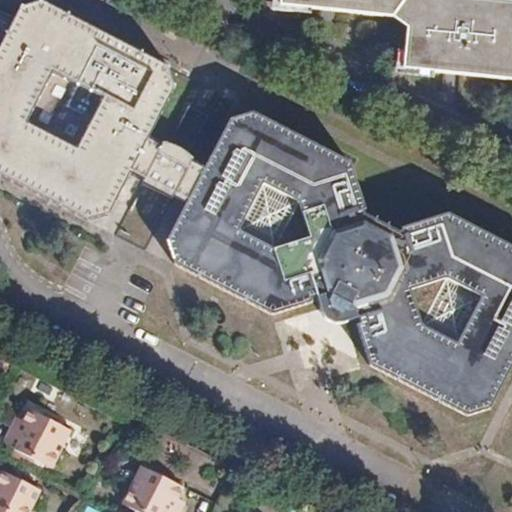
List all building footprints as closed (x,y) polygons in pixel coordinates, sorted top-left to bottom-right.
[(280,0),(280,6),(394,20),(407,30),(403,71),(511,83),(511,2),(492,0),(280,0)] [(312,306),(359,330),(371,365),(470,416),(492,409),(511,370),(511,247),(451,216),(404,231),(368,211),(354,166),(258,116),(235,124),(212,169),(196,162),(197,160),(179,150),(154,141),(180,90),(175,73),(45,6),(28,12),(0,64),(0,177),(95,226),(112,220),(133,180),(148,187),(146,191),(176,206),(178,203),(191,210),(173,244),(177,264),(279,316),(312,306)] [(18,431),(10,427),(2,442),(50,466),(68,429),(28,409),(23,419),(18,431)] [(16,415),(10,427),(18,431),(23,419),(16,415)] [(168,505),(174,495),(179,485),(140,464),(121,500),(144,511),(174,511),(176,509),(168,505)] [(0,511),(26,511),(39,487),(0,468),(0,511)] [(182,499),(174,495),(168,505),(176,509),(182,499)]
